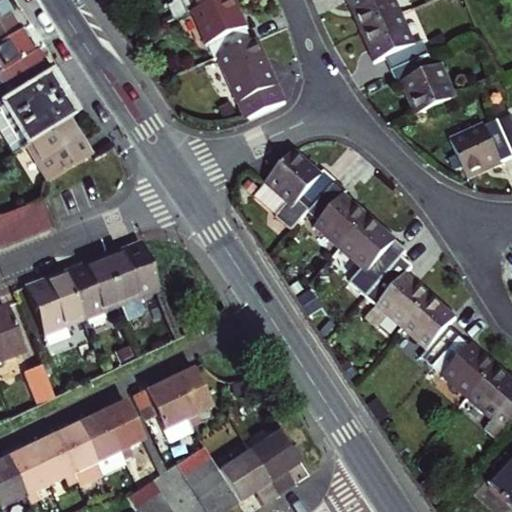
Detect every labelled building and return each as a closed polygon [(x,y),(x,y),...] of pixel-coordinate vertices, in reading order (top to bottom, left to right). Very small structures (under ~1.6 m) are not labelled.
[(175,0),(165,4),(171,17),(188,10),(210,0),(175,0)] [(251,39),(234,0),(210,0),(188,10),(209,58),(213,56),(251,39)] [(354,0),(367,28),(404,11),(399,0),(354,0)] [(0,40),(13,32),(0,11),(0,40)] [(396,67),(433,51),(425,36),(418,40),(404,11),(367,28),(380,57),(390,52),(396,67)] [(0,69),(26,54),(13,32),(0,40),(0,69)] [(251,39),(213,56),(241,118),(286,100),(258,37),(251,39)] [(423,112),(463,94),(447,60),(438,64),(433,51),(396,67),(402,80),(407,77),(423,112)] [(0,99),(38,75),(41,74),(32,59),(29,60),(26,54),(0,69),(0,99)] [(46,89),(38,75),(0,99),(0,148),(4,155),(19,145),(64,118),(53,101),(56,99),(49,88),(46,89)] [(86,155),(64,118),(19,145),(42,182),(88,158),(86,155)] [(511,158),(511,137),(504,120),(491,126),(488,119),(455,134),(474,175),(511,158)] [(309,211),(336,181),(323,170),(320,174),(295,151),(266,183),(257,192),(283,216),(281,218),(293,229),(305,215),(309,211)] [(336,181),(309,211),(320,220),(316,225),(341,247),(369,215),(346,195),(348,192),(336,181)] [(46,226),(42,216),(35,198),(21,203),(32,231),(46,226)] [(21,203),(7,209),(18,236),(32,231),(21,203)] [(18,236),(7,209),(0,211),(0,224),(6,241),(18,236)] [(355,271),(372,287),(401,254),(388,242),(392,237),(369,215),(341,247),(361,265),(355,271)] [(131,243),(90,259),(108,308),(113,319),(136,310),(132,299),(150,292),(154,291),(134,242),(131,243)] [(412,263),(401,254),(372,287),(384,297),(378,304),(402,326),(430,294),(404,272),(412,263)] [(108,308),(90,259),(81,263),(51,274),(70,322),(108,308)] [(51,274),(17,288),(40,345),(68,335),(65,324),(70,322),(51,274)] [(431,365),(459,333),(447,323),(453,316),(430,294),(402,326),(425,348),(420,355),(431,365)] [(0,357),(10,354),(0,326),(0,357)] [(467,397),(494,366),(459,333),(431,365),(467,397)] [(511,421),(511,381),(494,366),(467,397),(493,420),(485,430),(496,440),(504,430),(511,421)] [(42,401),(30,368),(14,374),(26,409),(42,401)] [(190,369),(166,380),(185,421),(195,417),(209,410),(190,369)] [(144,396),(153,414),(168,445),(191,434),(188,428),(185,421),(166,380),(142,391),(144,396)] [(247,386),(234,390),(237,399),(250,396),(247,386)] [(153,414),(144,396),(137,399),(146,417),(153,414)] [(119,401),(97,411),(116,452),(127,447),(138,442),(119,401)] [(116,452),(97,411),(72,423),(91,464),(96,476),(98,479),(123,467),(119,460),(116,452)] [(185,421),(188,428),(198,423),(195,417),(185,421)] [(91,464),(72,423),(48,434),(67,475),(71,483),(73,488),(96,476),(91,464)] [(286,475),(301,466),(279,432),(248,452),(277,498),(294,488),(286,475)] [(67,475),(48,434),(26,445),(45,486),(59,479),(67,475)] [(45,486),(26,445),(2,456),(20,498),(30,493),(45,486)] [(116,452),(119,460),(130,455),(127,447),(116,452)] [(175,465),(182,476),(210,458),(203,448),(199,451),(175,465)] [(230,493),(238,506),(253,496),(261,509),(277,498),(248,452),(217,471),(224,482),(230,493)] [(2,456),(0,457),(0,507),(12,502),(20,498),(2,456)] [(182,476),(189,487),(217,470),(210,458),(182,476)] [(511,466),(498,483),(511,495),(511,466)] [(217,470),(189,487),(196,499),(224,482),(217,471),(217,470)] [(59,479),(63,487),(71,483),(67,475),(59,479)] [(124,499),(131,510),(157,492),(151,482),(134,492),(124,499)] [(224,482),(196,499),(203,510),(230,493),(224,482)] [(157,492),(131,510),(131,511),(152,511),(164,504),(157,492)] [(20,498),(24,505),(34,500),(30,493),(20,498)] [(230,493),(203,510),(204,511),(228,511),(238,506),(230,493)] [(20,498),(12,502),(15,510),(24,505),(20,498)]
